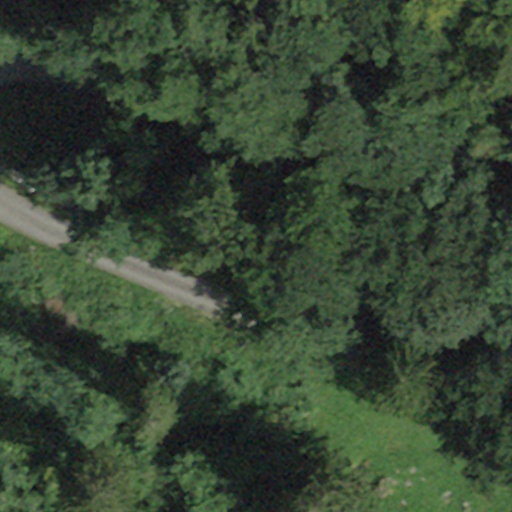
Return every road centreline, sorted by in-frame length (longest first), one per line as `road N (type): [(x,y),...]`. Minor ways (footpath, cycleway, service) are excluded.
road 1 (track): [(511,447),(0,203)]
road 2 (track): [(0,52),(175,113),(511,142)]
